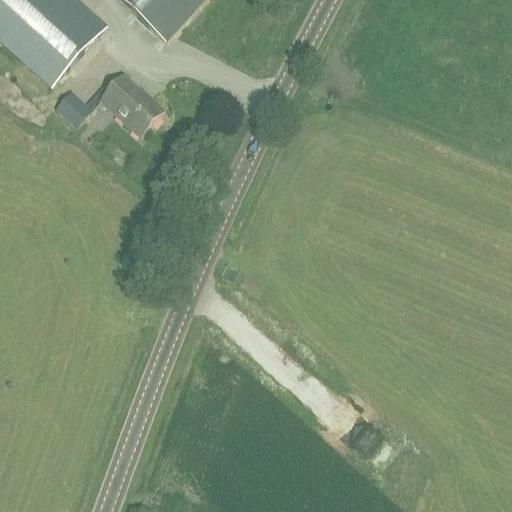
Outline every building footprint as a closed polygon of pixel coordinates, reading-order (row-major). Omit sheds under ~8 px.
[(0,0),(0,43),(52,91),(108,29),(76,0),(0,0)] [(115,0),(165,45),(206,0),(115,0)] [(165,117),(125,81),(103,106),(143,141),(165,117)] [(78,133),(94,115),(87,109),(72,96),(57,114),(78,133)] [(262,361),(289,382),(305,362),(279,340),(262,361)] [(300,394),(377,466),(393,448),(316,377),(300,394)]
